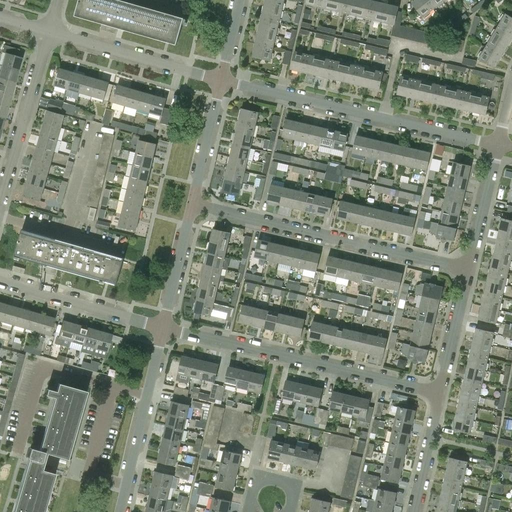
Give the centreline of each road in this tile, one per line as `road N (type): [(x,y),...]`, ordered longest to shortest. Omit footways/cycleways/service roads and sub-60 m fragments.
road 1 (residential): [(441,392),(163,328)]
road 2 (residential): [(498,145),(222,80)]
road 3 (residential): [(468,271),(193,204)]
road 4 (residential): [(119,511),(163,328)]
road 5 (residential): [(0,208),(51,32)]
road 6 (residential): [(222,80),(51,32)]
road 7 (residential): [(163,328),(0,281)]
road 8 (residential): [(468,271),(498,145)]
road 9 (residential): [(163,328),(193,204)]
road 10 (residential): [(193,204),(222,80)]
road 11 (residential): [(441,392),(468,271)]
road 12 (residential): [(413,511),(441,392)]
